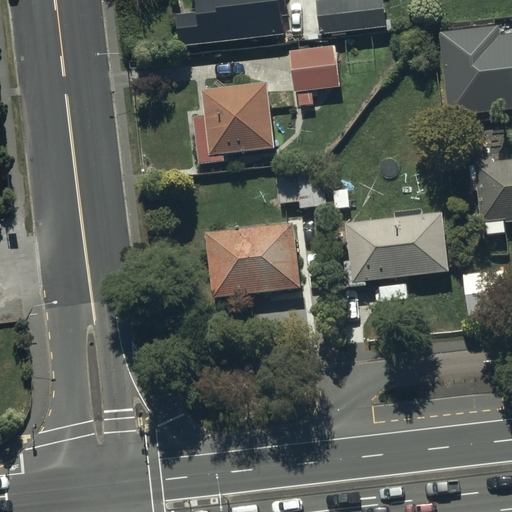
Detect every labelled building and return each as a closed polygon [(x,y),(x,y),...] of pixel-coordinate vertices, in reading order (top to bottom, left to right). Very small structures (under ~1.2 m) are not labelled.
[(186,46),(289,34),(284,0),(200,0),(202,12),(182,15),(186,46)] [(382,0),(328,0),(316,1),(320,35),(386,28),(382,0)] [(509,29),(445,34),(451,127),(511,122),(511,38),(510,38),(509,29)] [(341,46),(293,50),(297,91),(303,91),(304,104),(318,102),(317,89),(345,86),(341,46)] [(281,148),(273,83),(208,91),(216,155),(281,148)] [(488,220),(511,217),(511,155),(482,158),(488,220)] [(326,163),(279,167),(283,203),(305,201),(305,207),(330,205),(326,163)] [(448,214),(352,224),(358,281),(454,271),(448,214)] [(212,228),(218,297),(303,290),(297,221),(212,228)] [(511,293),(509,269),(467,274),(473,316),(511,311),(511,293)]
